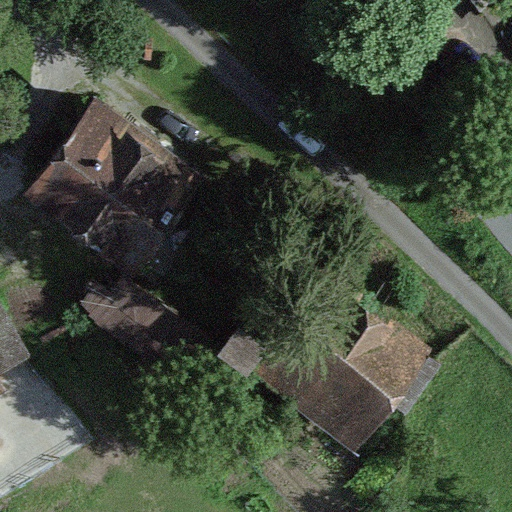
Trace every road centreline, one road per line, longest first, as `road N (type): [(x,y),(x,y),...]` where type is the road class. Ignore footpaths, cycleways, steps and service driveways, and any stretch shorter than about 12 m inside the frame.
road 1 (residential): [(511,336),(149,0)]
road 2 (track): [(0,148),(40,106),(46,42),(26,0)]
